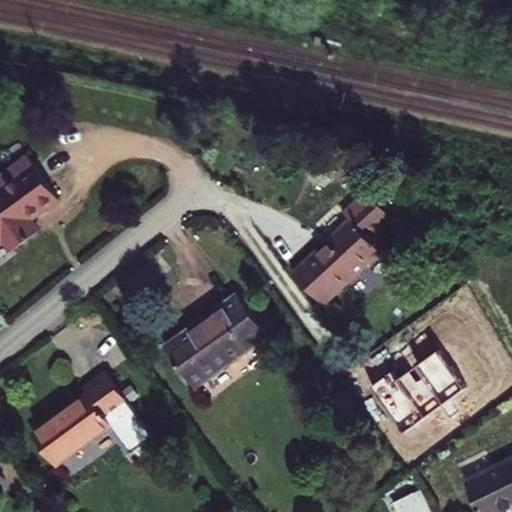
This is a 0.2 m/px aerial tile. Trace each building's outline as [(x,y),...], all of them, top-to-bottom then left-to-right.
[(59,198),(26,154),(0,173),(0,179),(4,185),(0,187),(0,241),(4,239),(13,252),(39,231),(30,219),(43,209),(59,198)] [(386,213),(366,191),(343,212),(350,219),(332,237),(294,273),(322,303),(379,251),(364,233),(386,213)] [(268,334),(239,292),(203,318),(166,345),(195,387),(268,334)] [(153,436),(106,372),(84,389),(88,394),(72,406),(34,434),(56,465),(110,425),(130,452),(153,436)] [(511,459),(466,482),(479,511),(503,511),(507,509),(511,506),(511,459)] [(432,511),(424,493),(394,507),(396,511),(432,511)]
